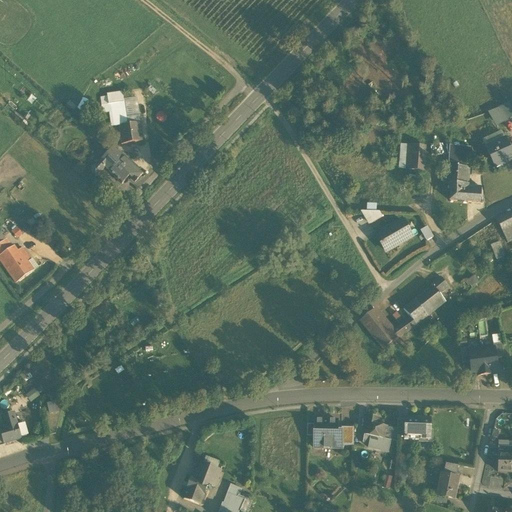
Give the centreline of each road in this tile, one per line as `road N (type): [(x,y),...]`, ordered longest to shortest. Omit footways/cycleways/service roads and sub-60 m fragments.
road 1 (secondary): [(0,362),(259,95)]
road 2 (residential): [(259,95),(244,82),(0,329)]
road 3 (residential): [(273,399),(387,289),(511,202)]
road 4 (track): [(387,289),(281,115),(259,95)]
road 5 (tertiary): [(273,399),(494,396)]
road 6 (tertiary): [(45,453),(199,415)]
road 7 (secondary): [(259,95),(355,0)]
road 8 (track): [(244,82),(142,0)]
